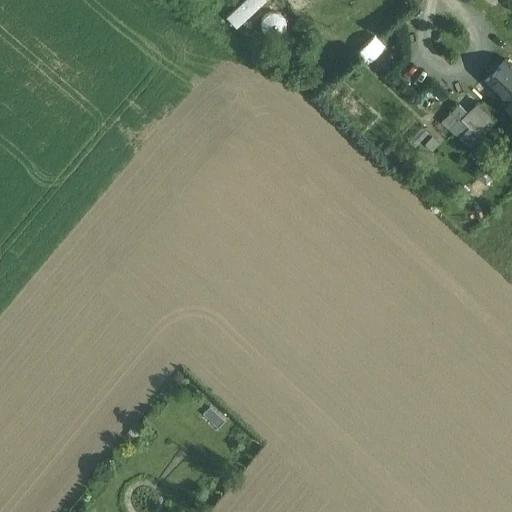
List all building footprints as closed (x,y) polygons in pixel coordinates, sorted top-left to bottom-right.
[(253,0),(230,22),(240,32),(273,0),(253,0)] [(511,93),(511,65),(505,59),(485,81),(505,101),(511,93)] [(511,93),(505,101),(503,103),(511,111),(511,93)] [(460,137),(487,110),(478,101),(467,111),(459,104),(442,122),(460,137)] [(470,146),(496,120),(487,110),(460,137),(470,146)] [(415,148),(429,132),(423,127),(409,143),(415,148)]
